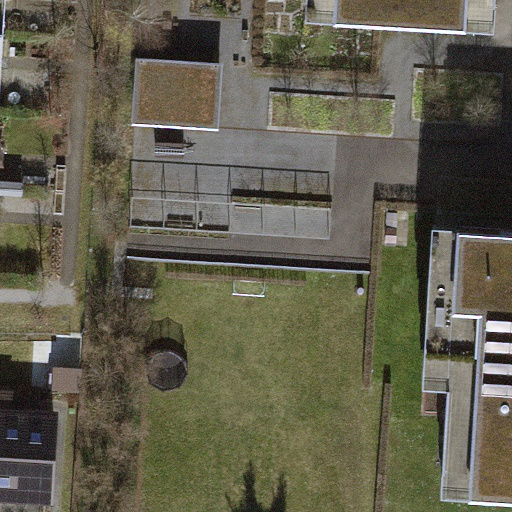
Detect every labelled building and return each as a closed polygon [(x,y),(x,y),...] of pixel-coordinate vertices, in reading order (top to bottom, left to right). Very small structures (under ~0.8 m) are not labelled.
[(0,0),(0,281),(20,0),(0,0)] [(308,0),(308,23),(496,32),(497,0),(308,0)] [(225,129),(228,61),(141,57),(138,125),(225,129)] [(142,261),(383,263),(383,212),(142,210),(142,261)] [(457,511),(511,511),(511,258),(464,257),(457,511)] [(52,511),(60,431),(0,425),(0,510),(17,511),(52,511)]
